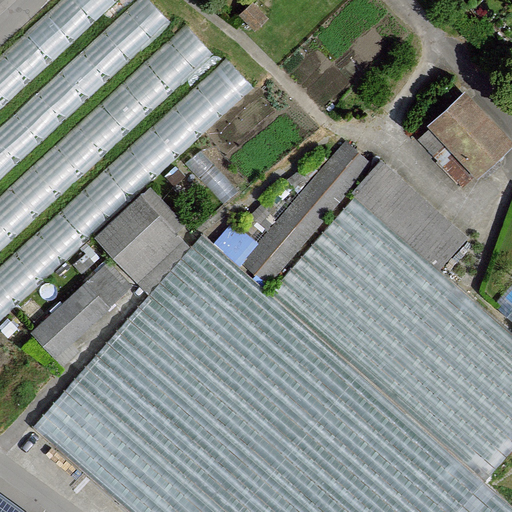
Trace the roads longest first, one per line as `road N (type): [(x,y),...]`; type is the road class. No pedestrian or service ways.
road 1 (track): [(383,136),(334,127),(316,115),(192,0)]
road 2 (track): [(0,450),(142,292)]
road 3 (residential): [(402,0),(511,114)]
